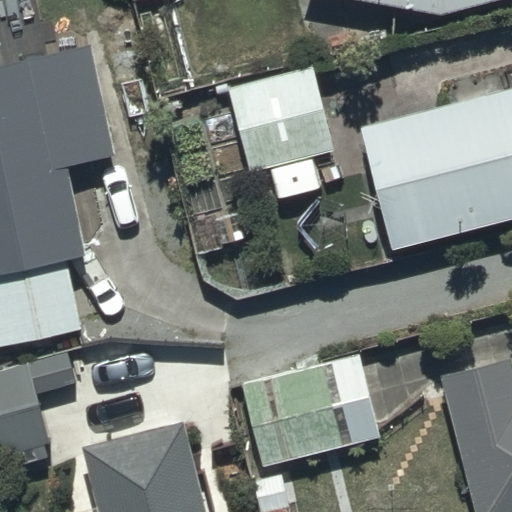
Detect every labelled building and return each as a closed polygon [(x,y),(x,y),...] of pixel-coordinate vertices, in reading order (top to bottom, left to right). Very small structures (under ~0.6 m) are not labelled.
[(349,0),(431,14),(486,0),(349,0)] [(82,43),(0,61),(0,344),(76,328),(60,256),(76,252),(57,164),(107,153),(82,43)] [(306,66),(222,86),(242,173),(258,169),(265,199),(309,189),(301,156),(326,150),(306,66)] [(511,84),(349,128),(382,250),(511,214),(511,84)] [(235,385),(255,465),(375,435),(354,355),(235,385)] [(511,511),(511,392),(503,356),(432,374),(465,511),(511,511)] [(23,363),(0,369),(0,452),(45,440),(23,363)] [(199,511),(177,421),(72,447),(88,511),(199,511)]
